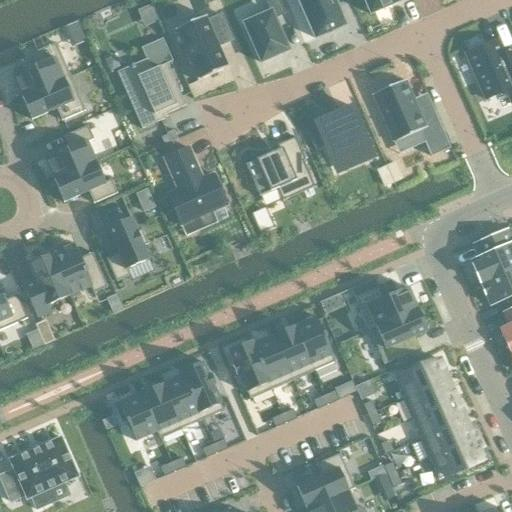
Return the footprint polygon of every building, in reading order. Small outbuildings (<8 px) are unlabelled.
[(270,13),(243,24),(261,64),(289,52),(275,20),(285,15),(279,0),(269,0),(265,2),(270,13)] [(297,0),(315,40),(345,27),(332,0),(297,0)] [(363,0),(370,16),(402,2),(401,0),(363,0)] [(206,17),(175,31),(175,32),(177,32),(198,80),(197,81),(197,82),(229,69),(228,67),(226,68),(218,48),(232,41),(221,16),(206,22),(205,19),(207,19),(206,17)] [(77,23),(63,29),(65,34),(80,28),(77,23)] [(146,60),(117,73),(142,130),(164,120),(162,117),(169,114),(185,107),(167,65),(173,62),(163,39),(161,40),(171,62),(152,71),(147,60),(146,60)] [(499,40),(467,54),(486,100),(506,91),(511,105),(511,104),(511,53),(505,56),(499,40)] [(37,66),(12,77),(22,99),(71,78),(56,44),(32,54),(37,66)] [(71,78),(22,99),(32,121),(56,110),(61,122),(85,111),(71,78)] [(405,81),(372,96),(393,144),(420,132),(431,158),(450,149),(430,104),(418,109),(405,81)] [(336,116),(316,124),(332,161),(340,158),(345,169),(357,164),(374,156),(353,108),(336,116)] [(69,149),(45,160),(54,182),(96,163),(87,143),(94,141),(88,127),(64,137),(69,149)] [(174,131),(167,134),(171,144),(178,140),(174,131)] [(271,154),(246,165),(260,197),(278,189),(283,202),(315,188),(304,162),(306,161),(296,138),(274,147),(278,155),(272,157),(271,154)] [(189,149),(165,159),(178,191),(167,196),(181,226),(197,219),(202,230),(217,224),(212,213),(227,206),(213,175),(202,180),(189,149)] [(96,163),(54,182),(64,203),(88,193),(94,205),(117,194),(111,180),(105,183),(96,163)] [(386,167),(393,184),(401,181),(393,164),(386,167)] [(385,187),(393,184),(386,167),(378,171),(385,187)] [(155,207),(147,189),(136,194),(144,212),(155,207)] [(118,254),(106,259),(116,283),(130,277),(127,270),(149,261),(143,247),(148,245),(141,231),(137,233),(131,219),(107,229),(118,254)] [(484,257),(471,263),(473,267),(480,284),(481,285),(511,270),(511,233),(510,230),(478,244),(484,257)] [(59,247),(48,252),(68,298),(90,288),(93,294),(107,288),(92,254),(80,259),(74,245),(60,251),(59,247)] [(37,286),(25,291),(37,319),(51,313),(48,306),(68,298),(48,252),(47,252),(49,256),(28,266),(37,286)] [(511,270),(481,285),(490,306),(511,297),(511,299),(511,310),(508,312),(509,313),(511,311),(511,270)] [(378,287),(354,298),(369,331),(417,310),(408,288),(396,293),(391,282),(378,287)] [(0,289),(0,331),(27,319),(17,296),(5,301),(0,289)] [(120,304),(111,308),(113,314),(122,310),(120,304)] [(417,310),(369,331),(384,365),(408,355),(403,343),(427,332),(417,310)] [(511,320),(511,325),(501,331),(510,352),(511,351),(511,311),(509,313),(511,320)] [(315,318),(294,327),(313,373),(335,363),(325,339),(326,339),(324,334),(323,335),(315,318)] [(294,327),(273,337),(292,382),(313,373),(294,327)] [(251,342),(250,342),(272,391),(292,382),(273,337),(253,345),(251,342)] [(250,342),(228,352),(234,366),(232,367),(236,376),(239,376),(250,400),(272,391),(250,342)] [(439,360),(401,377),(410,398),(448,381),(439,360)] [(203,363),(181,373),(202,421),(224,412),(213,387),(215,386),(211,376),(209,377),(203,363)] [(181,377),(162,385),(181,430),(202,421),(181,373),(180,373),(181,377)] [(448,381),(410,398),(419,417),(457,401),(448,381)] [(162,385),(141,394),(160,440),(181,430),(162,385)] [(335,391),(324,396),(328,405),(339,401),(335,391)] [(141,394),(119,404),(126,421),(125,421),(127,426),(128,425),(136,442),(157,433),(159,440),(160,440),(141,394)] [(324,396),(313,401),(317,410),(328,405),(324,396)] [(372,401),(362,405),(367,416),(376,412),(372,401)] [(457,401),(419,417),(427,437),(466,420),(457,401)] [(293,410),(282,415),(286,424),(297,419),(293,410)] [(376,412),(367,416),(372,427),(381,423),(376,412)] [(282,415),(271,419),(275,429),(286,424),(282,415)] [(111,417),(102,422),(106,431),(115,427),(111,417)] [(466,420),(427,437),(436,457),(479,438),(475,429),(470,431),(466,420)] [(14,471),(0,476),(0,479),(10,503),(25,497),(26,499),(25,499),(26,501),(28,500),(31,498),(36,511),(53,503),(47,491),(64,484),(76,478),(76,479),(78,478),(77,476),(61,441),(62,440),(61,438),(59,439),(59,440),(11,461),(11,460),(9,461),(10,463),(14,471)] [(479,438),(436,457),(445,478),(483,461),(478,450),(483,448),(479,438)] [(224,440),(213,445),(217,454),(228,449),(224,440)] [(389,441),(380,445),(385,456),(394,452),(389,441)] [(213,445),(202,450),(206,459),(217,454),(213,445)] [(321,477),(297,488),(306,509),(354,488),(340,455),(316,465),(321,477)] [(182,458),(171,463),(175,472),(186,468),(182,458)] [(171,463),(160,468),(164,477),(175,472),(171,463)] [(392,463),(383,467),(388,478),(397,474),(392,463)] [(397,474),(388,478),(392,489),(402,485),(397,474)] [(354,488),(306,509),(307,511),(364,511),(363,508),(356,511),(348,492),(355,489),(354,488)]
